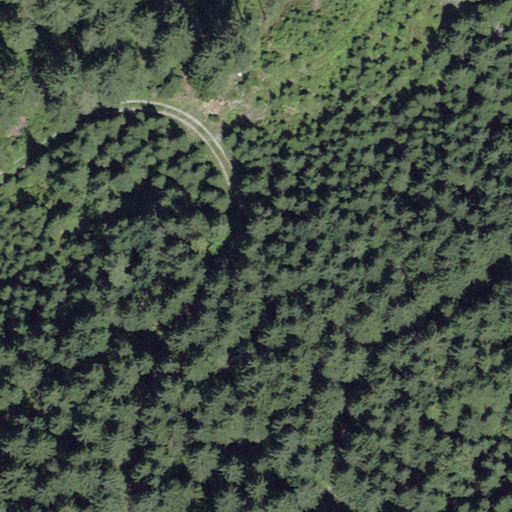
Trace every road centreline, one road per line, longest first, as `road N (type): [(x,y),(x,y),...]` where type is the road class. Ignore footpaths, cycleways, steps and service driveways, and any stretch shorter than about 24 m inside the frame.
road 1 (track): [(0,181),(113,106),(166,108),(206,134),(231,178),(230,230),(129,406),(117,491),(126,511)]
road 2 (track): [(326,511),(344,392),(398,341),(511,281)]
